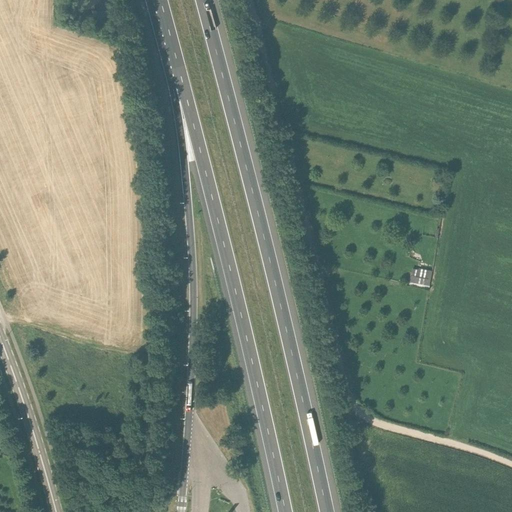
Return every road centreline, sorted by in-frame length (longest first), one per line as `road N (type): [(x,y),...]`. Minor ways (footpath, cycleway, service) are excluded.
road 1 (track): [(250,0),(349,398),(379,423),(511,463)]
road 2 (motorway): [(324,511),(202,0)]
road 3 (motorway): [(181,86),(283,511)]
road 4 (motorway): [(181,86),(192,293),(188,413)]
road 5 (secondary): [(54,511),(0,344)]
